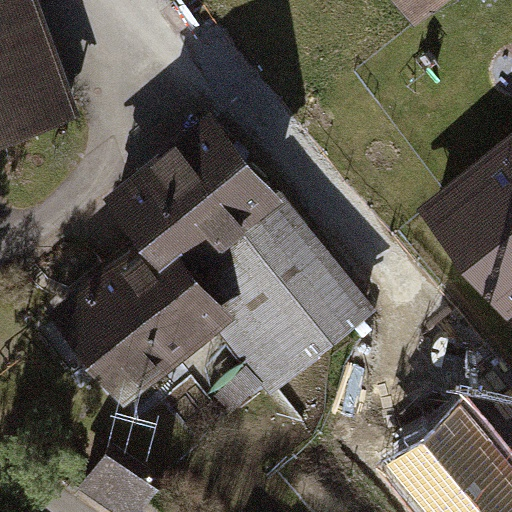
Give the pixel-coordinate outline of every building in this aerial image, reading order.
[(0,0),(0,129),(76,103),(35,0),(0,0)] [(394,0),(416,25),(445,0),(394,0)] [(200,99),(98,184),(139,234),(46,311),(121,400),(214,323),(273,393),(375,308),(200,99)] [(511,128),(417,204),(507,316),(511,312),(511,128)] [(511,511),(511,466),(462,407),(388,468),(424,511),(511,511)] [(136,511),(158,480),(100,438),(72,480),(119,511),(136,511)]
